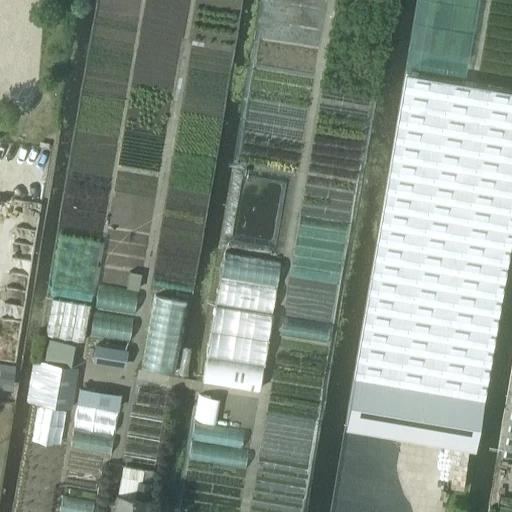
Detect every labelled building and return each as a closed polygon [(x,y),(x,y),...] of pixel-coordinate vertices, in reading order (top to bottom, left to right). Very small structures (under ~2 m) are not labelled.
[(351,386),(344,426),(401,435),(469,447),(474,448),(475,448),(476,448),(484,398),(511,237),(511,89),(476,84),(464,82),(406,71),(353,375),(351,386)] [(46,333),(84,340),(90,303),(51,297),(46,333)] [(48,340),(45,361),(70,365),(74,344),(48,340)] [(94,362),(126,367),(128,350),(97,345),(94,362)] [(34,436),(59,440),(65,405),(70,406),(76,366),(43,361),(37,401),(39,401),(34,436)] [(80,388),(78,403),(119,410),(121,395),(80,388)] [(511,388),(510,402),(501,451),(511,453),(511,388)] [(138,481),(135,496),(148,499),(151,484),(138,481)] [(116,494),(112,511),(145,511),(148,499),(116,494)]
